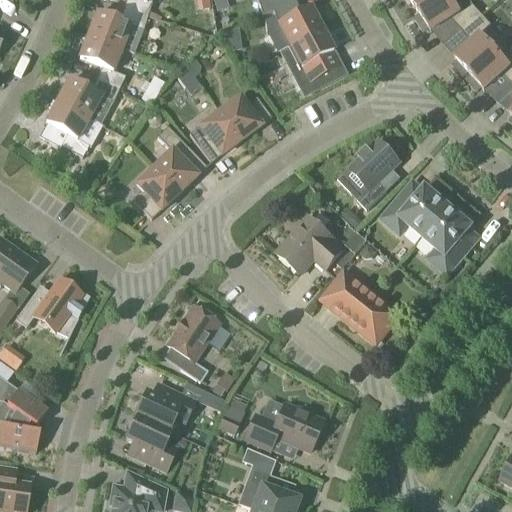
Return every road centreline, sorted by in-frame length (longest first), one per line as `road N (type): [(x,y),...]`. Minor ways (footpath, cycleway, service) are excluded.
road 1 (residential): [(426,420),(253,289),(202,236)]
road 2 (residential): [(202,236),(279,164),(411,88)]
road 3 (residential): [(71,511),(89,401),(146,298)]
road 4 (residential): [(146,298),(0,198)]
road 5 (residential): [(0,120),(62,0)]
road 6 (residential): [(411,88),(511,178)]
road 7 (residential): [(426,420),(511,317)]
